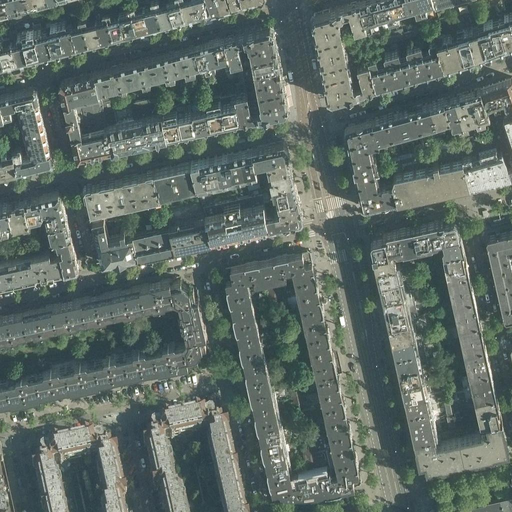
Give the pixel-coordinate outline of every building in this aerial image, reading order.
[(9,10),(6,0),(0,0),(0,10),(4,9),(5,11),(9,10)] [(18,6),(16,0),(6,0),(9,10),(14,9),(13,7),(18,6)] [(162,23),(155,0),(151,0),(153,6),(144,8),(149,26),(162,23)] [(174,19),(169,1),(168,0),(155,0),(162,23),(174,19)] [(186,16),(181,0),(174,0),(169,1),(174,19),(174,20),(178,18),(186,16)] [(198,13),(194,0),(181,0),(186,16),(193,14),(193,15),(198,13)] [(211,10),(207,0),(194,0),(198,13),(202,12),(211,10)] [(221,7),(218,0),(207,0),(211,10),(221,7)] [(367,26),(359,1),(356,2),(353,0),(352,3),(347,4),(349,11),(351,17),(355,29),(367,26)] [(379,16),(374,0),(362,0),(359,1),(367,26),(367,27),(372,26),(371,22),(370,21),(369,19),(379,16)] [(394,19),(388,0),(374,0),(379,16),(389,14),(389,15),(388,17),(389,21),(394,19)] [(406,8),(403,0),(388,0),(394,19),(400,18),(399,14),(397,13),(397,11),(406,8)] [(422,11),(418,0),(403,0),(406,8),(416,6),(417,7),(416,9),(417,13),(422,11)] [(434,0),(433,0),(418,0),(422,11),(427,10),(426,6),(425,5),(424,3),(434,0)] [(149,26),(144,8),(137,10),(135,4),(131,5),(137,29),(149,26)] [(351,17),(349,11),(347,4),(314,13),(312,17),(314,27),(339,20),(351,17)] [(137,29),(131,5),(127,6),(129,12),(121,14),(125,32),(137,29)] [(125,32),(121,14),(112,16),(111,10),(107,11),(113,35),(125,32)] [(113,35),(107,11),(95,14),(96,20),(101,38),(113,35)] [(511,43),(511,27),(507,12),(503,13),(504,18),(498,20),(506,46),(511,43)] [(450,19),(448,13),(438,16),(440,22),(450,19)] [(101,38),(96,20),(88,22),(87,16),(83,17),(89,41),(101,38)] [(89,41),(83,17),(79,18),(80,24),(72,26),(77,45),(89,41)] [(506,46),(498,20),(492,22),(491,19),(487,20),(496,50),(506,46)] [(341,32),(339,20),(314,27),(315,32),(313,34),(316,36),(316,39),(341,32)] [(496,50),(487,20),(483,21),(484,26),(478,28),(486,54),(496,50)] [(77,45),(72,26),(72,24),(67,25),(65,21),(58,23),(65,48),(77,45)] [(65,48),(58,23),(51,24),(52,29),(47,30),(53,51),(65,48)] [(276,38),(273,27),(274,26),(270,24),(270,25),(260,27),(261,28),(236,34),(238,42),(246,40),(248,41),(249,45),(250,45),(276,38)] [(432,31),(431,26),(431,25),(420,29),(421,34),(432,31)] [(486,54),(478,28),(472,30),(471,26),(467,28),(475,58),(486,54)] [(53,51),(47,30),(43,32),(41,27),(34,29),(41,54),(53,51)] [(475,58),(467,28),(463,29),(464,34),(458,36),(465,61),(475,58)] [(41,54),(34,29),(27,31),(28,35),(23,37),(28,57),(41,54)] [(421,34),(420,29),(409,32),(410,37),(421,34)] [(28,57),(23,37),(22,31),(17,32),(19,39),(12,41),(16,60),(28,57)] [(343,44),(341,32),(316,39),(319,51),(343,44)] [(410,37),(409,32),(398,35),(399,40),(410,37)] [(242,59),(240,47),(238,42),(236,34),(231,35),(229,33),(228,36),(224,37),(231,61),(231,62),(242,59)] [(465,61),(458,36),(451,38),(450,34),(446,35),(454,64),(465,61)] [(399,40),(398,35),(387,38),(388,43),(399,40)] [(454,64),(446,35),(435,39),(443,67),(454,64)] [(16,60),(12,41),(4,43),(2,36),(0,36),(0,45),(4,63),(16,60)] [(231,61),(224,37),(214,40),(219,58),(225,56),(226,62),(231,61)] [(278,49),(277,45),(279,43),(276,42),(276,38),(250,45),(253,56),(278,49)] [(388,43),(387,38),(376,41),(377,46),(388,43)] [(443,67),(435,39),(430,40),(428,43),(430,50),(426,51),(432,70),(443,67)] [(219,58),(214,40),(204,42),(211,66),(215,65),(214,59),(219,58)] [(377,46),(376,41),(365,44),(366,49),(377,46)] [(211,66),(204,42),(194,45),(199,63),(205,61),(206,68),(211,66)] [(432,70),(426,51),(422,52),(420,45),(418,43),(413,45),(421,74),(432,70)] [(346,56),(343,44),(319,51),(320,55),(318,56),(319,60),(320,59),(321,63),(346,56)] [(199,63),(194,45),(184,47),(191,72),(195,70),(194,64),(199,63)] [(421,74),(413,45),(408,46),(406,49),(408,56),(404,57),(410,77),(421,74)] [(191,72),(184,47),(174,50),(179,68),(184,67),(186,73),(191,72)] [(280,61),(278,49),(253,56),(256,67),(280,61)] [(179,68),(174,50),(164,53),(170,76),(171,77),(175,76),(174,70),(179,68)] [(410,77),(404,57),(400,58),(398,51),(395,50),(390,51),(399,80),(410,77)] [(399,80),(390,51),(385,53),(384,55),(386,62),(382,63),(387,83),(399,80)] [(170,76),(164,53),(153,56),(157,74),(165,72),(166,77),(170,76)] [(157,74),(153,56),(141,59),(147,82),(151,81),(149,76),(157,74)] [(348,68),(346,56),(321,63),(324,75),(348,68)] [(387,83),(382,63),(378,65),(376,58),(373,56),(368,57),(369,60),(376,86),(387,83)] [(147,82),(141,59),(129,62),(134,80),(142,78),(143,83),(147,82)] [(376,86),(369,60),(356,63),(357,65),(361,82),(363,82),(365,89),(376,86)] [(282,73),(282,68),(283,68),(282,63),(281,64),(280,61),(256,67),(249,69),(251,77),(257,75),(258,79),(282,73)] [(134,80),(129,62),(118,65),(124,88),(127,87),(126,82),(134,80)] [(124,88),(118,65),(106,68),(111,86),(119,84),(120,89),(124,88)] [(365,89),(363,82),(361,82),(357,65),(348,68),(324,75),(324,78),(323,80),(325,82),(328,96),(328,97),(327,98),(331,100),(332,99),(365,89)] [(111,86),(106,68),(95,71),(99,89),(111,86)] [(102,102),(99,89),(95,71),(60,80),(59,80),(68,116),(69,120),(77,154),(79,155),(79,156),(104,150),(108,149),(113,148),(104,109),(102,102)] [(285,84),(282,73),(258,79),(261,90),(285,84)] [(511,111),(511,76),(481,87),(489,113),(491,119),(493,118),(511,111)] [(287,96),(286,91),(288,89),(285,88),(285,84),(261,90),(264,102),(287,96)] [(39,98),(37,88),(34,87),(14,92),(17,105),(21,104),(20,102),(38,98),(39,98)] [(489,113),(481,87),(471,90),(481,121),(485,120),(483,114),(489,113)] [(481,121),(471,90),(462,93),(470,118),(472,123),(477,122),(477,123),(481,121)] [(17,105),(14,92),(0,95),(0,101),(3,114),(12,111),(11,107),(17,105)] [(257,103),(255,92),(249,93),(251,105),(257,103)] [(253,111),(251,105),(249,93),(235,96),(236,100),(241,120),(244,119),(247,120),(248,118),(253,117),(252,111),(253,111)] [(470,118),(462,93),(453,95),(463,127),(467,125),(465,120),(470,118)] [(136,102),(134,95),(126,96),(128,104),(136,102)] [(463,127),(453,95),(443,98),(450,118),(451,123),(457,122),(459,128),(463,127)] [(288,110),(290,106),(289,106),(287,96),(264,102),(257,103),(251,105),(253,111),(252,111),(253,117),(287,109),(288,110)] [(167,136),(163,116),(159,97),(136,102),(128,104),(116,107),(104,109),(113,148),(119,147),(123,146),(123,145),(128,144),(128,145),(167,136)] [(41,108),(38,98),(20,102),(21,104),(23,112),(41,108)] [(450,118),(443,98),(429,102),(439,134),(445,133),(443,124),(444,123),(443,120),(450,118)] [(116,107),(114,99),(102,102),(104,109),(116,107)] [(241,120),(236,100),(222,103),(226,123),(241,120)] [(439,134),(429,102),(415,106),(421,127),(428,125),(429,128),(430,127),(433,136),(439,134)] [(226,123),(222,103),(207,106),(211,126),(226,123)] [(211,126),(207,106),(192,110),(197,129),(211,126)] [(421,127),(415,106),(401,110),(411,142),(417,141),(414,132),(416,131),(415,128),(421,127)] [(43,119),(41,108),(23,112),(25,123),(43,119)] [(197,129),(192,110),(178,113),(182,132),(197,129)] [(411,142),(401,110),(386,114),(393,135),(399,133),(400,136),(402,135),(405,144),(411,142)] [(511,111),(493,118),(495,122),(497,121),(499,126),(494,128),(494,129),(457,140),(470,183),(510,174),(508,166),(511,164),(511,111)] [(182,132),(178,113),(163,116),(167,136),(182,132)] [(393,135),(386,114),(372,118),(379,141),(382,151),(388,149),(385,140),(387,139),(386,137),(393,135)] [(379,141),(372,118),(372,119),(369,118),(365,120),(363,121),(359,122),(362,137),(371,135),(373,142),(379,141)] [(46,129),(43,119),(25,123),(28,133),(46,129)] [(362,137),(359,122),(356,123),(353,123),(347,125),(344,129),(346,136),(347,138),(348,140),(362,137)] [(48,139),(46,129),(28,133),(30,144),(48,139)] [(370,148),(369,143),(373,142),(371,135),(362,137),(348,140),(349,146),(349,149),(350,153),(370,148)] [(51,150),(48,139),(30,144),(32,153),(33,154),(51,150)] [(262,156),(289,149),(287,142),(284,140),(251,148),(254,163),(264,161),(262,156)] [(470,183),(457,140),(389,159),(393,175),(391,179),(397,199),(470,183)] [(32,166),(29,154),(23,155),(21,148),(13,150),(13,153),(17,169),(32,166)] [(259,187),(257,176),(255,166),(254,163),(251,148),(226,153),(235,192),(245,190),(250,189),(259,187)] [(377,162),(375,153),(371,154),(370,148),(350,153),(350,157),(352,159),(354,167),(377,162)] [(292,165),(289,149),(262,156),(264,161),(268,160),(270,169),(292,165)] [(17,169),(13,153),(8,154),(7,150),(1,151),(6,173),(10,172),(10,171),(17,169)] [(54,158),(51,150),(33,154),(32,153),(29,154),(32,166),(52,162),(54,158)] [(235,192),(226,153),(202,159),(211,197),(235,192)] [(211,197),(202,159),(191,161),(198,185),(201,199),(211,197)] [(166,192),(198,185),(191,161),(154,169),(161,197),(164,208),(170,206),(166,192)] [(375,171),(379,171),(377,162),(354,167),(355,174),(355,176),(356,181),(376,177),(375,171)] [(295,179),(293,170),(292,165),(270,169),(266,170),(267,176),(270,176),(272,184),(295,179)] [(161,197),(154,169),(141,172),(149,199),(161,197)] [(149,199),(141,172),(129,175),(136,202),(149,199)] [(136,202),(129,175),(118,177),(125,205),(136,202)] [(125,205),(118,177),(106,180),(113,207),(125,205)] [(383,188),(381,181),(377,182),(376,177),(356,181),(357,186),(358,188),(360,194),(383,188)] [(298,194),(296,183),(295,179),(272,184),(274,193),(276,192),(277,199),(298,194)] [(397,199),(391,179),(381,181),(383,188),(386,201),(390,200),(392,201),(395,200),(397,199)] [(113,207),(106,180),(95,182),(102,210),(113,207)] [(102,210),(95,182),(86,184),(85,183),(83,186),(85,187),(86,195),(87,195),(92,218),(99,216),(98,211),(102,210)] [(386,201),(383,188),(360,194),(360,197),(360,199),(361,204),(365,207),(379,204),(381,202),(386,201)] [(269,227),(265,211),(261,192),(246,195),(245,190),(235,192),(211,197),(201,199),(204,211),(212,239),(269,227)] [(64,203),(63,198),(62,198),(61,194),(62,194),(61,192),(59,191),(57,191),(58,191),(52,193),(52,192),(39,195),(41,208),(46,207),(64,203)] [(302,209),(298,194),(277,199),(279,209),(274,210),(275,214),(302,209)] [(41,208),(39,195),(24,199),(27,216),(39,214),(41,208)] [(29,222),(27,216),(24,199),(9,202),(12,219),(13,222),(23,219),(24,223),(29,222)] [(12,219),(9,202),(0,203),(0,211),(4,229),(8,228),(7,221),(12,219)] [(68,219),(64,203),(46,207),(45,212),(48,224),(67,219),(68,219)] [(302,220),(303,217),(303,216),(302,209),(275,214),(274,210),(265,211),(269,227),(301,220),(302,220)] [(154,217),(152,210),(144,212),(146,219),(154,217)] [(212,239),(204,211),(167,219),(175,247),(212,239)] [(138,255),(132,231),(128,232),(125,220),(124,216),(104,220),(103,215),(99,216),(92,218),(103,262),(138,255)] [(461,234),(458,220),(454,218),(444,220),(444,219),(442,222),(443,228),(442,229),(444,238),(461,234)] [(71,234),(68,224),(67,219),(48,224),(51,239),(57,238),(71,234)] [(175,247),(167,219),(162,220),(164,227),(157,229),(162,249),(175,247)] [(444,238),(442,229),(443,228),(442,222),(444,219),(440,220),(427,223),(432,243),(438,241),(439,239),(442,238),(444,238)] [(162,249),(157,229),(155,222),(150,222),(152,230),(137,233),(136,226),(131,227),(132,231),(138,255),(162,249)] [(432,244),(432,243),(427,223),(413,226),(418,247),(432,244)] [(418,247),(413,226),(399,229),(403,249),(403,250),(418,247)] [(403,249),(399,229),(386,232),(382,233),(385,234),(386,240),(387,241),(389,250),(391,249),(394,249),(397,250),(403,249)] [(510,247),(509,240),(508,241),(506,232),(488,236),(486,238),(489,249),(497,247),(498,252),(506,250),(505,248),(510,247)] [(389,250),(387,241),(386,240),(385,234),(382,233),(382,234),(372,236),(371,236),(373,237),(371,239),(370,238),(370,239),(373,253),(389,250)] [(77,255),(75,250),(71,234),(57,238),(58,244),(61,244),(62,250),(60,250),(60,251),(61,252),(65,271),(77,268),(79,265),(76,255),(77,255)] [(464,248),(461,234),(444,238),(442,238),(444,244),(442,247),(443,253),(445,253),(464,248)] [(508,260),(506,251),(506,250),(498,252),(497,247),(489,249),(491,257),(490,257),(491,262),(492,262),(493,267),(502,265),(502,269),(511,267),(510,260),(508,260)] [(469,273),(464,248),(445,253),(450,277),(469,273)] [(313,262),(310,251),(308,250),(307,249),(289,253),(288,253),(282,254),(285,269),(294,267),(294,266),(313,262)] [(396,263),(395,257),(392,256),(391,249),(389,250),(373,253),(376,268),(396,263)] [(65,271),(61,252),(51,254),(50,250),(23,256),(28,279),(37,277),(37,276),(54,272),(54,273),(65,271)] [(286,274),(285,269),(282,254),(276,256),(274,256),(274,257),(273,257),(267,258),(271,277),(286,274)] [(28,279),(23,256),(0,261),(0,283),(0,285),(9,283),(9,282),(20,280),(20,281),(28,279)] [(271,277),(267,258),(260,260),(260,259),(259,260),(259,259),(257,260),(251,261),(254,276),(255,281),(271,277)] [(254,276),(251,261),(245,262),(245,263),(244,263),(226,267),(224,270),(226,280),(245,276),(245,278),(254,276)] [(316,275),(315,269),(314,269),(313,262),(294,266),(294,267),(297,279),(316,275)] [(405,276),(401,277),(397,263),(396,263),(376,268),(383,296),(412,290),(425,287),(421,273),(410,275),(411,279),(406,280),(405,276)] [(511,281),(511,267),(502,269),(502,265),(493,267),(495,275),(494,275),(495,280),(496,280),(497,288),(506,286),(505,283),(511,281)] [(475,297),(472,282),(469,273),(450,277),(456,301),(475,297)] [(318,289),(317,284),(318,284),(317,281),(318,281),(316,275),(297,279),(299,287),(297,287),(298,294),(318,289)] [(248,289),(245,278),(245,276),(226,280),(228,287),(227,288),(228,294),(248,289)] [(174,299),(170,278),(155,281),(160,304),(167,302),(168,300),(174,299)] [(195,295),(194,287),(193,286),(190,287),(182,282),(181,278),(172,280),(172,278),(170,278),(174,299),(176,298),(179,300),(198,296),(198,294),(195,295)] [(160,304),(155,281),(141,284),(145,305),(152,304),(154,305),(160,304)] [(511,298),(511,281),(505,283),(506,286),(497,288),(499,293),(498,293),(499,298),(500,298),(501,306),(510,304),(509,299),(511,298)] [(145,305),(141,284),(126,288),(131,310),(138,309),(138,306),(145,305)] [(131,310),(126,288),(111,291),(116,311),(123,310),(124,312),(131,310)] [(253,303),(251,297),(249,297),(248,289),(228,294),(230,300),(230,299),(231,302),(232,307),(253,303)] [(323,303),(321,297),(320,297),(320,294),(318,289),(298,294),(300,300),(302,299),(303,307),(323,303)] [(419,319),(412,290),(383,296),(389,326),(410,321),(419,319)] [(116,311),(111,291),(97,294),(102,317),(108,315),(109,313),(116,311)] [(102,317),(97,294),(82,297),(87,318),(93,316),(95,318),(102,317)] [(202,307),(201,304),(200,303),(198,296),(179,300),(182,313),(201,309),(202,307)] [(87,318),(82,297),(67,301),(72,323),(79,322),(80,319),(87,318)] [(480,321),(475,297),(456,301),(461,326),(480,321)] [(511,317),(511,298),(509,299),(510,304),(501,306),(504,317),(504,318),(505,319),(506,319),(506,318),(511,317)] [(72,323),(67,301),(38,307),(43,330),(50,328),(50,326),(64,323),(66,325),(72,323)] [(254,317),(252,310),(254,309),(253,303),(232,307),(233,313),(234,316),(233,316),(234,322),(254,317)] [(325,317),(324,312),(323,309),(324,309),(323,303),(303,307),(305,315),(303,315),(305,322),(325,317)] [(441,317),(439,305),(431,307),(433,319),(441,317)] [(43,330),(38,307),(8,314),(13,336),(20,335),(21,332),(35,329),(35,331),(43,330)] [(204,321),(201,309),(182,313),(180,313),(180,314),(182,325),(183,326),(184,325),(204,321)] [(13,336),(8,314),(0,315),(0,337),(5,336),(7,338),(13,336)] [(259,331),(257,325),(256,325),(254,317),(234,322),(236,328),(237,328),(237,331),(237,330),(239,336),(259,331)] [(329,331),(328,325),(327,325),(326,322),(325,319),(325,317),(305,322),(306,328),(308,327),(310,335),(329,331)] [(444,330),(441,317),(433,319),(436,331),(444,330)] [(207,334),(205,328),(205,327),(206,325),(205,322),(204,321),(184,325),(187,338),(204,334),(207,334)] [(413,334),(410,321),(389,326),(392,338),(413,334)] [(486,346),(480,321),(461,326),(467,350),(486,346)] [(447,342),(444,330),(436,331),(439,344),(447,342)] [(260,346),(258,338),(260,338),(259,331),(239,336),(240,341),(240,344),(239,344),(241,350),(260,346)] [(331,345),(330,340),(329,337),(330,337),(329,331),(310,335),(311,343),(309,343),(311,350),(331,345)] [(197,353),(202,345),(206,345),(204,334),(187,338),(185,341),(184,342),(188,360),(198,357),(197,353)] [(426,391),(420,362),(413,334),(392,338),(405,396),(426,391)] [(188,360),(184,342),(176,343),(174,342),(169,343),(174,365),(189,362),(188,360)] [(449,354),(447,342),(439,344),(442,356),(449,354)] [(174,365),(169,343),(162,344),(161,347),(154,348),(159,369),(174,365)] [(342,368),(339,355),(335,356),(333,350),(332,351),(332,350),(331,345),(311,350),(308,350),(309,355),(312,354),(312,356),(314,356),(319,377),(338,373),(338,372),(338,369),(342,368)] [(265,359),(264,353),(262,353),(260,346),(241,350),(242,356),(243,356),(244,359),(244,358),(245,364),(265,359)] [(491,370),(486,346),(467,350),(472,374),(491,370)] [(159,369),(154,348),(148,350),(146,348),(139,349),(144,372),(159,369)] [(144,372),(139,349),(133,351),(132,353),(125,355),(130,375),(144,372)] [(130,375),(125,355),(118,356),(117,354),(110,356),(115,378),(130,375)] [(451,362),(449,354),(442,356),(443,364),(451,362)] [(115,378),(110,356),(103,357),(103,360),(96,361),(100,382),(115,378)] [(86,385),(81,362),(74,364),(73,366),(67,367),(65,359),(50,362),(51,369),(56,391),(86,385)] [(266,374),(265,366),(267,366),(265,359),(245,364),(246,369),(246,372),(247,378),(266,374)] [(100,382),(96,361),(89,363),(87,361),(81,362),(86,385),(100,382)] [(454,374),(452,366),(444,368),(446,376),(454,374)] [(56,391),(51,369),(44,370),(44,372),(31,375),(29,374),(22,375),(27,398),(56,391)] [(497,395),(491,370),(472,374),(478,399),(497,395)] [(340,387),(339,382),(339,379),(340,379),(338,373),(319,377),(321,385),(319,385),(320,392),(340,387)] [(269,388),(266,374),(247,378),(250,392),(269,388)] [(27,398),(22,375),(16,377),(15,379),(8,380),(12,401),(27,398)] [(0,403),(12,401),(8,380),(1,382),(0,380),(0,403)] [(345,401),(343,395),(342,395),(342,392),(340,387),(320,392),(322,398),(323,398),(325,405),(345,401)] [(274,401),(273,395),(271,395),(269,388),(250,392),(251,398),(252,398),(253,401),(254,406),(274,401)] [(429,405),(426,391),(405,396),(408,410),(429,405)] [(309,409),(306,395),(302,396),(297,397),(299,403),(300,411),(309,409)] [(502,419),(497,395),(478,399),(483,423),(502,419)] [(276,416),(274,408),(276,408),(274,401),(254,406),(255,411),(256,414),(255,414),(256,420),(276,416)] [(347,415),(345,410),(346,410),(345,407),(346,407),(345,401),(325,405),(327,413),(325,413),(326,420),(347,415)] [(435,434),(432,419),(429,405),(408,410),(414,439),(435,434)] [(210,429),(206,414),(205,409),(201,410),(201,409),(192,411),(193,412),(189,413),(193,433),(197,432),(199,435),(202,434),(203,430),(209,429),(210,429)] [(229,430),(228,421),(223,422),(222,418),(214,419),(214,418),(215,415),(213,412),(210,412),(207,414),(206,414),(210,429),(209,429),(211,438),(229,434),(228,430),(229,430)] [(193,433),(189,413),(175,416),(179,436),(193,433)] [(351,429),(350,423),(349,423),(348,420),(347,415),(326,420),(328,426),(330,426),(331,433),(351,429)] [(179,436),(175,416),(171,417),(170,416),(162,418),(162,419),(158,420),(159,424),(162,439),(163,439),(169,438),(171,441),(175,440),(175,437),(179,436)] [(281,429),(279,423),(277,424),(276,416),(256,420),(258,426),(259,426),(259,429),(261,434),(281,429)] [(509,450),(502,419),(483,423),(481,424),(483,431),(476,432),(482,457),(494,455),(494,454),(509,450)] [(162,439),(159,424),(158,425),(155,424),(152,426),(152,429),(154,431),(154,432),(147,434),(148,439),(143,440),(145,448),(146,448),(147,452),(165,448),(163,439),(162,439)] [(282,444),(280,436),(282,436),(281,429),(261,434),(262,439),(261,439),(262,442),(261,442),(263,448),(282,444)] [(353,443),(352,438),(351,435),(352,435),(351,429),(331,433),(333,441),(331,441),(333,448),(353,443)] [(482,457),(476,432),(442,440),(448,465),(482,457)] [(99,453),(95,438),(94,434),(88,435),(87,434),(84,435),(84,436),(78,438),(82,457),(86,456),(88,459),(91,458),(92,455),(98,453),(99,453)] [(234,459),(230,440),(229,434),(211,438),(210,439),(211,448),(209,449),(209,453),(213,454),(215,463),(234,459)] [(448,465),(442,440),(437,441),(435,434),(414,439),(421,467),(422,466),(424,467),(425,469),(442,465),(443,466),(448,465)] [(118,454),(116,446),(112,447),(111,442),(103,444),(103,442),(104,442),(104,441),(104,440),(104,439),(103,438),(103,437),(102,437),(101,436),(100,436),(99,436),(98,436),(98,437),(97,437),(97,438),(96,438),(95,438),(99,453),(98,453),(100,462),(118,458),(117,454),(118,454)] [(82,457),(78,438),(64,441),(68,460),(82,457)] [(68,460),(64,441),(58,442),(57,441),(54,441),(53,443),(47,444),(48,449),(52,464),(58,462),(60,465),(64,464),(64,461),(68,460)] [(361,481),(358,466),(358,463),(356,451),(355,451),(354,448),(353,443),(333,448),(334,454),(336,454),(338,461),(329,463),(330,470),(334,490),(340,488),(341,488),(342,488),(360,484),(360,483),(361,481)] [(287,458),(286,451),(284,452),(282,444),(263,448),(264,454),(265,454),(265,457),(266,457),(267,462),(287,458)] [(52,464),(48,449),(47,449),(44,448),(42,450),(41,453),(43,456),(43,457),(36,458),(37,463),(32,464),(34,473),(35,472),(36,476),(54,472),(52,464)] [(170,463),(173,461),(172,457),(169,457),(167,449),(165,448),(147,452),(153,477),(170,473),(172,473),(170,463)] [(123,483),(118,458),(100,462),(99,464),(100,472),(98,474),(98,478),(102,478),(104,488),(106,487),(123,483)] [(288,472),(286,464),(288,464),(287,458),(267,462),(268,467),(268,470),(269,476),(288,472)] [(240,484),(237,471),(239,471),(237,462),(235,463),(234,459),(215,463),(217,473),(214,475),(215,479),(219,480),(221,488),(240,484)] [(0,498),(10,496),(4,469),(0,470),(0,498)] [(334,490),(330,470),(315,474),(319,493),(325,491),(326,491),(328,491),(334,490)] [(59,487),(62,486),(61,482),(58,481),(56,473),(54,472),(36,476),(42,501),(61,497),(59,487)] [(291,484),(288,472),(269,476),(270,482),(271,482),(273,489),(291,485),(291,484)] [(176,489),(173,477),(171,476),(170,473),(153,477),(154,482),(153,483),(153,486),(155,487),(155,489),(157,488),(158,493),(161,493),(176,489)] [(319,493),(315,474),(299,477),(300,482),(303,497),(309,495),(312,495),(312,494),(319,493)] [(303,497),(300,482),(291,484),(291,485),(273,489),(275,500),(278,501),(278,502),(296,498),(297,498),(303,497)] [(127,495),(125,487),(124,487),(123,483),(106,487),(106,491),(105,492),(108,505),(123,501),(125,501),(124,496),(127,495)] [(245,507),(240,484),(221,488),(222,497),(220,499),(220,503),(224,503),(226,511),(245,507)] [(185,511),(183,502),(186,500),(185,497),(182,496),(180,488),(176,489),(161,493),(164,507),(162,508),(163,511),(165,511),(164,511),(185,511)] [(511,509),(511,491),(502,494),(505,508),(499,509),(500,511),(505,511),(511,509)] [(505,508),(502,494),(485,497),(484,498),(485,498),(487,511),(500,511),(499,509),(505,508)] [(0,511),(13,511),(10,496),(0,498),(0,511)] [(66,511),(68,511),(67,508),(63,507),(61,497),(42,501),(42,505),(41,505),(42,511),(66,511)] [(487,511),(485,498),(484,498),(474,500),(476,511),(487,511)] [(476,511),(474,500),(464,503),(463,503),(465,511),(476,511)] [(125,511),(123,501),(108,505),(103,505),(104,511),(125,511)] [(465,511),(463,503),(464,503),(464,502),(463,502),(436,508),(435,507),(434,507),(433,507),(432,507),(431,508),(430,509),(430,510),(429,511),(465,511)]
